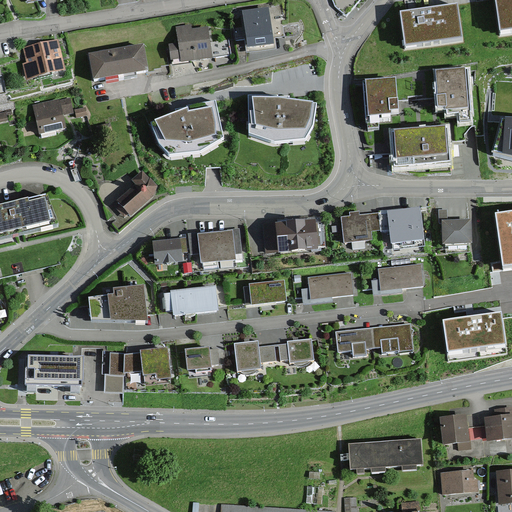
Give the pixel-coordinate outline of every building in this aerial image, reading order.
[(511,0),(494,0),(500,37),(511,34),(511,0)] [(457,8),(400,16),(404,50),(462,43),(457,8)] [(267,11),(244,14),(249,50),(273,47),(267,11)] [(193,25),(179,28),(182,45),(170,47),(174,66),(214,58),(209,29),(194,32),(193,25)] [(57,42),(24,49),(27,65),(24,66),(27,80),(64,72),(57,42)] [(143,49),(90,58),(94,83),(147,74),(143,49)] [(470,73),(439,75),(442,115),(473,112),(470,73)] [(393,84),(365,87),(368,122),(397,120),(393,84)] [(70,99),(36,107),(43,136),(69,129),(66,117),(74,115),(70,99)] [(284,99),(252,99),(251,134),(278,143),(310,141),(316,127),(318,104),(284,99)] [(189,111),(158,124),(166,145),(173,156),(203,153),(226,138),(217,103),(189,111)] [(86,108),(77,111),(79,119),(88,116),(86,108)] [(511,121),(500,121),(491,160),(511,164),(511,121)] [(112,125),(102,128),(105,138),(115,134),(112,125)] [(446,132),(395,136),(397,170),(448,166),(446,132)] [(138,187),(121,202),(134,216),(162,191),(146,173),(135,183),(138,187)] [(57,198),(0,211),(0,239),(21,235),(63,225),(57,198)] [(379,216),(380,232),(395,230),(397,243),(426,240),(423,211),(396,214),(379,216)] [(380,232),(379,216),(355,218),(344,219),(347,245),(377,242),(376,232),(380,232)] [(511,219),(497,222),(505,272),(511,271),(511,219)] [(311,221),(264,225),(266,253),(322,249),(320,220),(311,221)] [(448,223),(442,224),(443,247),(471,245),(470,222),(448,223)] [(214,234),(191,237),(193,256),(204,254),(205,264),(236,260),(235,253),(245,252),(242,231),(214,234)] [(172,243),(156,244),(157,264),(184,262),(182,242),(172,243)] [(423,265),(381,271),(384,292),(426,287),(423,265)] [(353,274),(312,279),(314,301),(356,296),(353,274)] [(288,282),(252,287),(255,307),(290,303),(288,282)] [(148,287),(119,291),(119,296),(93,299),(96,324),(123,322),(153,322),(148,287)] [(219,288),(175,294),(178,317),(222,311),(219,288)] [(251,290),(243,291),(243,305),(252,304),(251,290)] [(504,323),(445,332),(450,362),(509,353),(504,323)] [(411,325),(372,330),(375,350),(381,350),(382,356),(414,353),(411,325)] [(372,330),(336,333),(338,355),(353,353),(353,359),(367,358),(366,351),(375,350),(372,330)] [(291,346),(281,348),(282,362),(292,360),(293,367),(315,364),(313,339),(291,342),(291,346)] [(261,343),(237,346),(240,372),(264,369),(263,363),(277,361),(276,348),(262,349),(261,343)] [(214,348),(189,351),(192,371),(217,368),(214,348)] [(171,349),(144,353),(147,378),(163,376),(164,383),(176,381),(171,349)] [(85,361),(28,360),(27,388),(64,388),(84,389),(85,361)] [(499,420),(489,421),(492,443),(511,441),(511,409),(498,411),(499,420)] [(468,418),(443,421),(446,446),(471,443),(468,418)] [(471,440),(487,440),(486,426),(471,426),(471,440)] [(425,440),(351,446),(352,472),(426,466),(425,440)] [(473,473),(441,475),(443,499),(449,498),(480,496),(478,481),(474,482),(473,473)] [(511,473),(497,475),(500,506),(511,504),(511,473)] [(359,511),(359,498),(347,498),(346,511),(359,511)]
